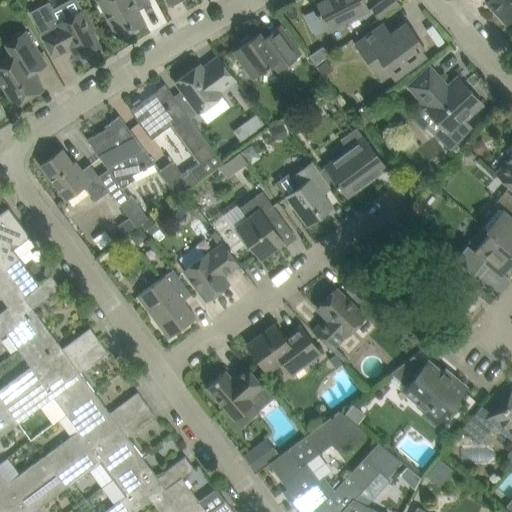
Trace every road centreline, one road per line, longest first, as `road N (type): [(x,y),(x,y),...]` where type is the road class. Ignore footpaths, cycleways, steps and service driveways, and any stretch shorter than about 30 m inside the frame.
road 1 (residential): [(0,152),(260,0)]
road 2 (residential): [(162,375),(401,194)]
road 3 (residential): [(162,375),(0,156)]
road 4 (residential): [(264,511),(162,375)]
